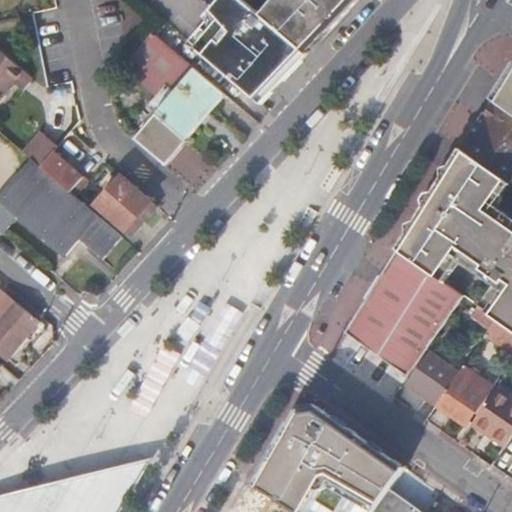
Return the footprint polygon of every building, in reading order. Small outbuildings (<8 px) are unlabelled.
[(266,102),(310,53),(262,13),(247,0),(227,0),(192,41),(266,102)] [(273,0),(262,13),(310,53),(355,5),(349,0),(273,0)] [(149,123),(135,138),(167,164),(227,93),(154,31),(129,58),(122,66),(155,94),(137,113),(149,123)] [(0,100),(22,74),(0,55),(0,100)] [(511,72),(493,102),(511,114),(511,72)] [(511,114),(493,102),(463,151),(511,184),(511,114)] [(39,133),(22,153),(29,160),(39,168),(51,153),(56,147),(39,133)] [(511,216),(498,207),(511,189),(511,184),(463,151),(400,251),(464,297),(497,321),(511,330),(511,216)] [(69,193),(80,179),(51,153),(39,168),(69,193)] [(99,263),(121,237),(69,193),(39,168),(29,160),(0,193),(0,225),(4,229),(14,216),(59,253),(57,256),(61,260),(79,239),(98,256),(96,260),(99,263)] [(134,242),(160,212),(119,177),(93,208),(134,242)] [(411,376),(464,297),(400,251),(348,334),(411,376)] [(0,319),(0,346),(10,355),(39,323),(15,303),(0,319)] [(489,333),(511,349),(511,330),(497,321),(489,333)] [(434,354),(410,386),(440,406),(461,374),(434,354)] [(467,366),(461,374),(440,406),(467,425),(486,398),(469,386),(478,373),(467,366)] [(511,402),(497,392),(475,424),(509,448),(511,443),(511,402)] [(320,408),(305,411),(256,487),(295,511),(310,511),(318,501),(328,485),(361,506),(370,511),(379,511),(393,492),(408,470),(320,408)] [(0,511),(109,511),(138,463),(8,498),(0,499),(0,511)] [(332,511),(351,511),(361,506),(328,485),(318,501),(332,511)] [(421,511),(393,492),(379,511),(421,511)]
